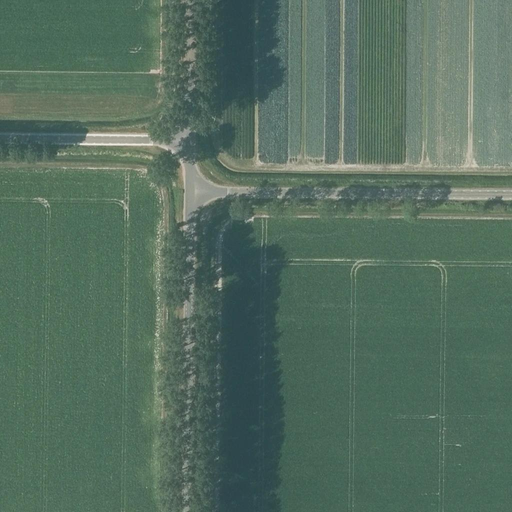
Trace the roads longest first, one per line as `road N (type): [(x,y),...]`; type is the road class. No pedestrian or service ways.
road 1 (unclassified): [(511,194),(189,192)]
road 2 (unclassified): [(186,511),(189,192)]
road 3 (unclassified): [(189,140),(0,138)]
road 4 (unclassified): [(189,140),(189,0)]
